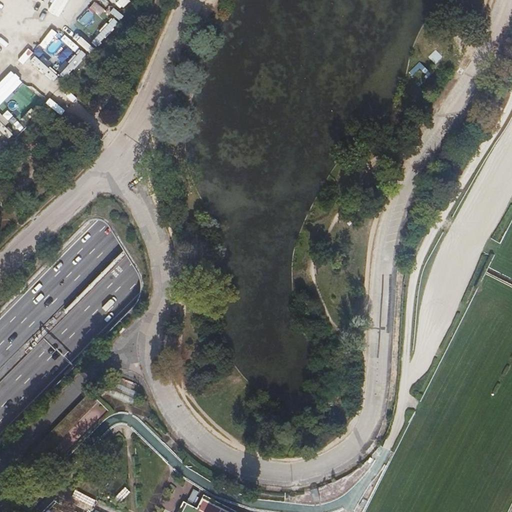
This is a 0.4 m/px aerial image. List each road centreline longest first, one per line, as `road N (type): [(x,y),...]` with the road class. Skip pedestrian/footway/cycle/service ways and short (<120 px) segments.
road 1 (trunk): [(0,409),(404,0)]
road 2 (trunk): [(337,0),(0,342)]
road 3 (unknown): [(387,450),(342,502),(315,509),(254,504),(213,490),(134,423),(117,418),(24,511)]
road 4 (track): [(133,140),(0,76)]
